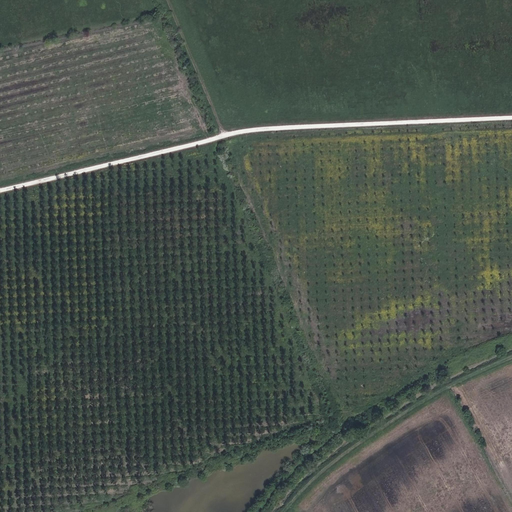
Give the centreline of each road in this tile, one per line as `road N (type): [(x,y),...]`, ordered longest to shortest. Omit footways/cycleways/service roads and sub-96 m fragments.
road 1 (track): [(0,189),(225,135),(168,0)]
road 2 (track): [(511,118),(225,135)]
road 3 (track): [(287,511),(392,422),(511,359)]
